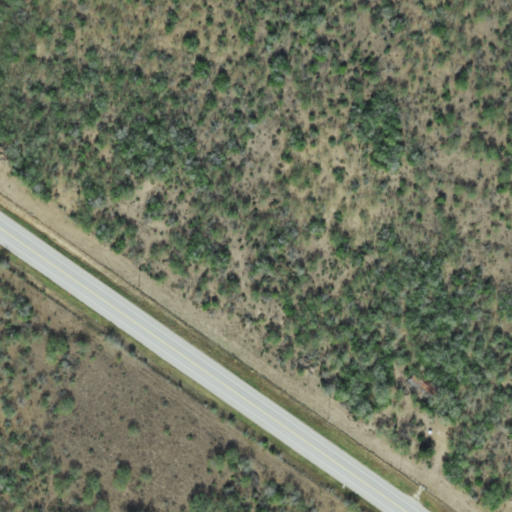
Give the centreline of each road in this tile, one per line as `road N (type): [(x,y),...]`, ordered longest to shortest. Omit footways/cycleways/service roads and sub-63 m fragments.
road 1 (primary): [(415,511),(0,222)]
road 2 (residential): [(123,311),(332,0)]
